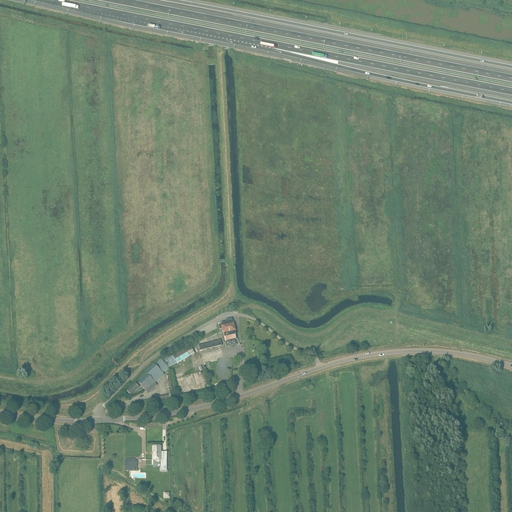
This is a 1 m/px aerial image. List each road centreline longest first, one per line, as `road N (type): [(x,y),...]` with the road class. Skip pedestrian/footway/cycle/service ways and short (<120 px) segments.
road 1 (motorway): [(511,78),(114,0)]
road 2 (motorway): [(511,67),(168,0)]
road 3 (track): [(234,315),(252,305),(308,334),(369,310),(511,343)]
road 4 (track): [(0,376),(25,382),(67,375),(208,283),(211,236)]
road 5 (unclassified): [(97,420),(153,356),(227,316),(255,319),(320,367)]
road 6 (motorway): [(275,45),(511,102)]
road 7 (motorway): [(275,45),(511,91)]
road 8 (motorway): [(47,0),(275,45)]
road 9 (unclassified): [(320,367),(213,404),(97,420)]
road 10 (unclassified): [(511,366),(429,350),(320,367)]
